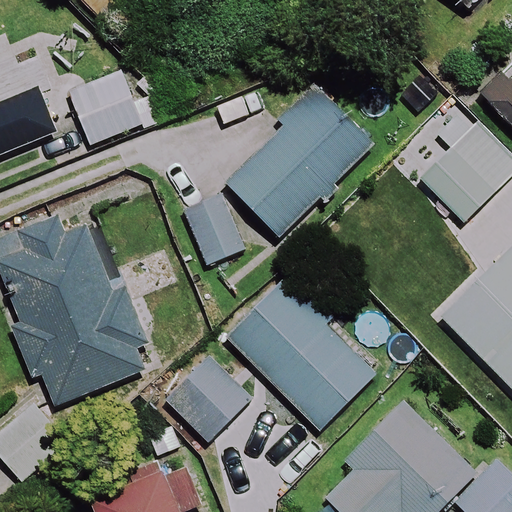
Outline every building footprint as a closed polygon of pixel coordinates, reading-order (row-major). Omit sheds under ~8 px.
[(480,0),(457,0),(469,11),(480,0)] [(169,120),(149,65),(71,93),(90,147),(169,120)] [(511,83),(488,107),(511,130),(511,83)] [(0,104),(0,158),(59,134),(40,88),(0,104)] [(374,146),(317,92),(228,187),(285,241),(374,146)] [(248,248),(223,198),(186,217),(211,267),(248,248)] [(0,271),(20,316),(5,323),(32,384),(40,380),(54,412),(158,365),(120,280),(111,284),(88,233),(62,245),(50,219),(0,240),(0,271)] [(511,252),(443,321),(511,390),(511,252)] [(380,374),(289,278),(228,336),(318,432),(380,374)] [(251,400),(211,361),(169,404),(210,443),(251,400)] [(440,511),(477,476),(405,405),(348,461),(358,471),(328,500),(339,511),(440,511)] [(177,425),(140,437),(149,464),(186,452),(177,425)] [(511,511),(511,477),(497,463),(457,505),(464,511),(511,511)] [(189,511),(201,507),(183,464),(92,502),(95,511),(189,511)]
